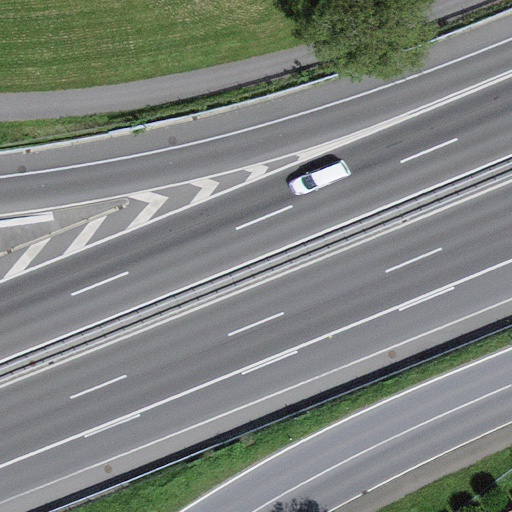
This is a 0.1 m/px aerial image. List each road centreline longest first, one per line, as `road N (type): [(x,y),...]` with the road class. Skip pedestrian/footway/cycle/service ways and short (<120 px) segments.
road 1 (motorway): [(0,422),(511,215)]
road 2 (motorway): [(511,117),(0,323)]
road 3 (motorway): [(511,54),(329,122),(175,166),(0,194)]
road 4 (secondary): [(511,384),(254,511)]
